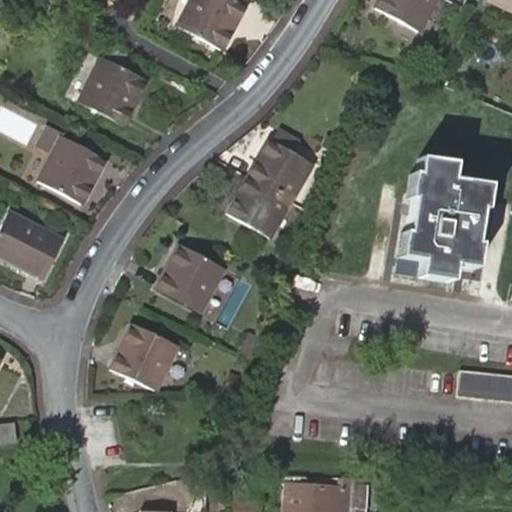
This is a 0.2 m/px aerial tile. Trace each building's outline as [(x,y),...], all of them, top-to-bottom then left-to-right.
[(218,54),(241,9),(224,0),(190,0),(175,31),(218,54)] [(437,0),(380,0),(374,13),(418,36),(437,0)] [(511,0),(487,0),(486,3),(511,14),(511,0)] [(143,84),(98,61),(75,105),(119,129),(143,84)] [(103,163),(59,139),(35,184),(79,208),(103,163)] [(266,142),(244,180),(289,206),(311,167),(266,142)] [(451,168),(417,163),(414,178),(410,177),(406,201),(410,203),(405,238),(401,238),(398,261),(420,264),(416,280),(448,285),(451,269),(473,272),(476,247),(473,247),(477,213),(481,212),(485,188),(449,182),(451,168)] [(289,206),(244,180),(223,216),(268,242),(289,206)] [(62,244),(6,214),(0,225),(0,262),(41,284),(62,244)] [(222,270),(176,248),(155,293),(200,315),(222,270)] [(175,348),(130,328),(110,373),(155,393),(175,348)] [(252,356),(259,337),(248,333),(241,352),(252,356)] [(511,375),(459,370),(456,395),(511,400),(511,375)] [(219,391),(231,395),(238,377),(227,372),(219,391)] [(12,426),(0,427),(0,447),(15,445),(12,426)] [(260,483),(244,482),(242,511),(256,511),(258,492),(281,493),(281,482),(281,476),(261,475),(261,477),(260,483)] [(242,511),(244,482),(213,480),(211,511),(242,511)] [(281,482),(281,493),(279,511),(339,511),(341,487),(281,482)] [(350,511),(351,488),(341,487),(339,511),(350,511)] [(363,511),(365,488),(351,487),(351,488),(350,511),(359,511),(363,511)]
